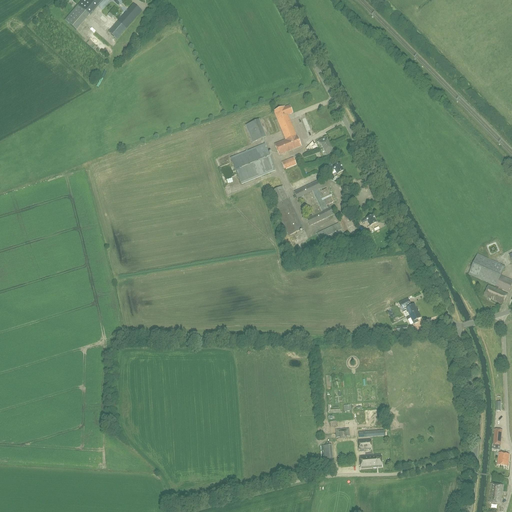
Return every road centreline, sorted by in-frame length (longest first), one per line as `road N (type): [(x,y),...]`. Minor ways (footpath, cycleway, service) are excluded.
road 1 (tertiary): [(453,328),(280,0)]
road 2 (tertiary): [(468,511),(476,410),(453,328)]
road 3 (unclassified): [(511,449),(503,313)]
